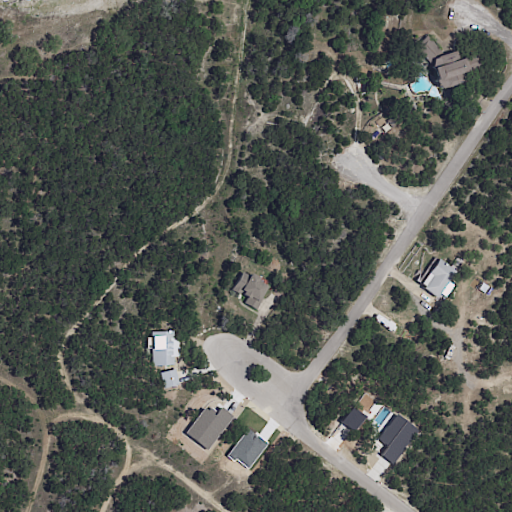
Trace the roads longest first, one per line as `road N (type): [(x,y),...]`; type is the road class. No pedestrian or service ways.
road 1 (residential): [(291,402),(511,92)]
road 2 (residential): [(420,511),(291,402)]
